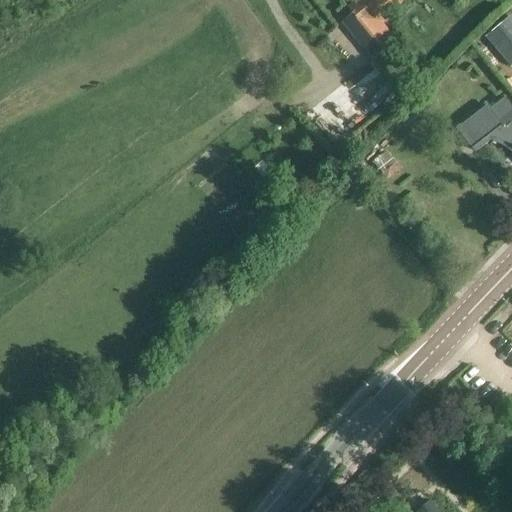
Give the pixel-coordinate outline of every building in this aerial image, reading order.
[(382,24),(400,9),(398,7),(406,0),(359,0),(348,9),(359,23),(348,32),(373,62),(396,42),(382,24)] [(511,20),(510,18),(486,38),(511,68),(511,67),(511,20)] [(511,125),(511,123),(511,107),(510,105),(504,109),(499,102),(462,130),(460,128),(458,129),(475,152),(490,140),(511,125)] [(511,125),(490,140),(500,144),(510,149),(511,150),(511,125)] [(387,152),(373,163),(382,175),(397,164),(387,152)]
